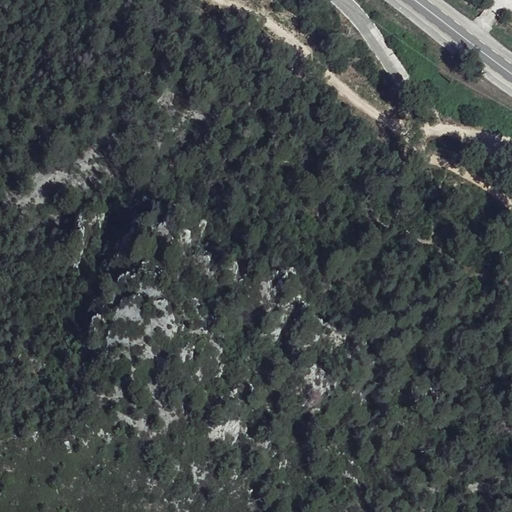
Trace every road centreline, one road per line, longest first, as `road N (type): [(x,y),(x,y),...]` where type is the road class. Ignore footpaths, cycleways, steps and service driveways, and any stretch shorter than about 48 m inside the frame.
road 1 (track): [(511,144),(378,108),(215,0)]
road 2 (track): [(429,122),(432,162),(511,219)]
road 3 (primary): [(511,73),(414,0)]
